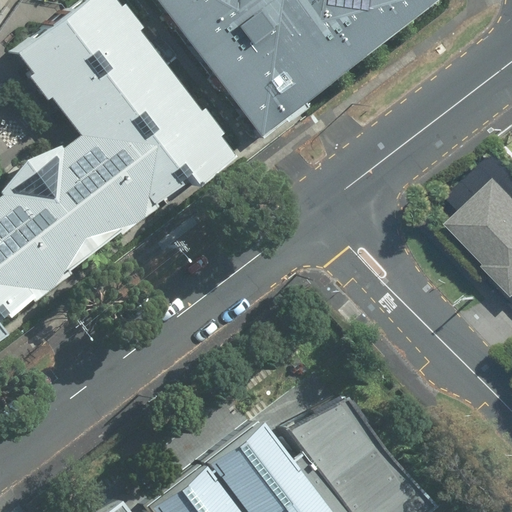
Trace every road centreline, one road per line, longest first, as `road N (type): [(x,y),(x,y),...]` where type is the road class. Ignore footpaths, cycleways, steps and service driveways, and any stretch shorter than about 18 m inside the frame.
road 1 (secondary): [(0,450),(317,209)]
road 2 (tertiary): [(317,209),(511,417)]
road 3 (secondary): [(317,209),(511,61)]
